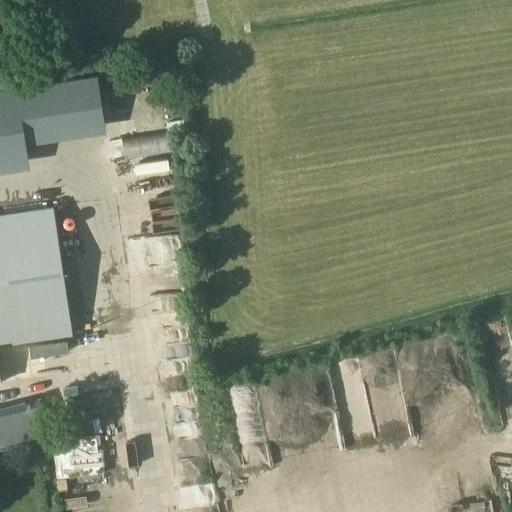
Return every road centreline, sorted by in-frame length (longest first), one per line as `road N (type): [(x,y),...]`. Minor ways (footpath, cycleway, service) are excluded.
road 1 (unknown): [(0,169),(48,169),(82,186),(115,269),(136,428),(148,457),(171,492),(217,511)]
road 2 (unknown): [(222,511),(288,500),(391,464)]
